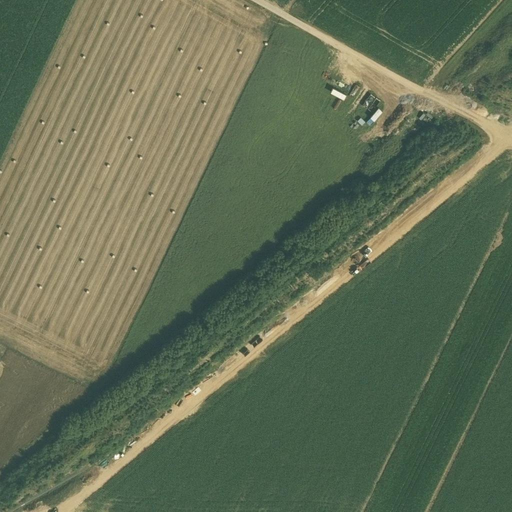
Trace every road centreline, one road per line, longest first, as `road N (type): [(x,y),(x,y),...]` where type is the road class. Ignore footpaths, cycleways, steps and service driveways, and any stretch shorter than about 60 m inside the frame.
road 1 (track): [(511,134),(69,511)]
road 2 (track): [(255,0),(511,143)]
